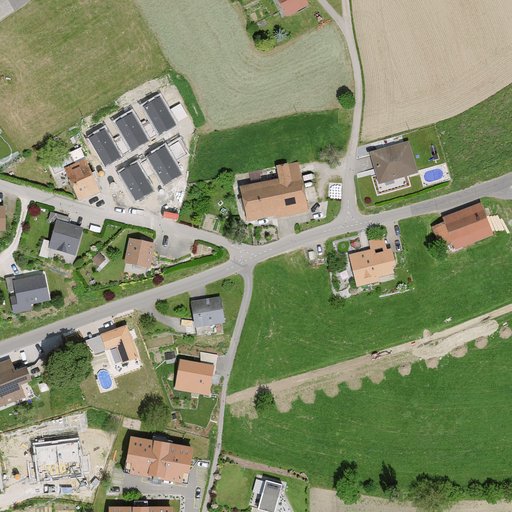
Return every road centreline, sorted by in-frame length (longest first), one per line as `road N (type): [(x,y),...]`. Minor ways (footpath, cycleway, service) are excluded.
road 1 (residential): [(255,257),(0,349)]
road 2 (residential): [(255,257),(0,184)]
road 3 (residential): [(352,224),(347,199),(359,88),(343,0)]
road 4 (residential): [(511,179),(352,224)]
